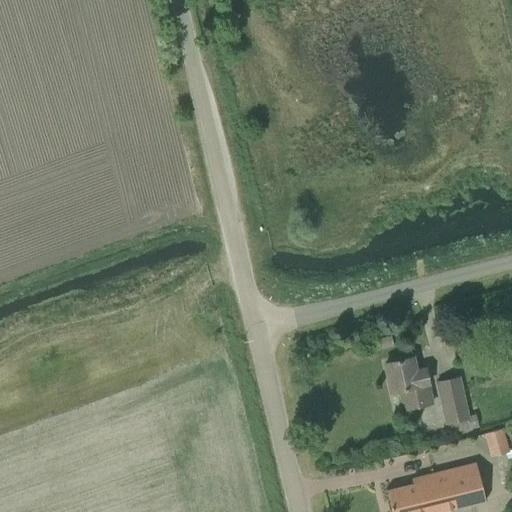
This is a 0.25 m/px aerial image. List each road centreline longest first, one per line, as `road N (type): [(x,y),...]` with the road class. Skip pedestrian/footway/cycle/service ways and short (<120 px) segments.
road 1 (unclassified): [(257,325),(182,0)]
road 2 (unclassified): [(511,263),(257,325)]
road 3 (unclassified): [(301,511),(257,325)]
